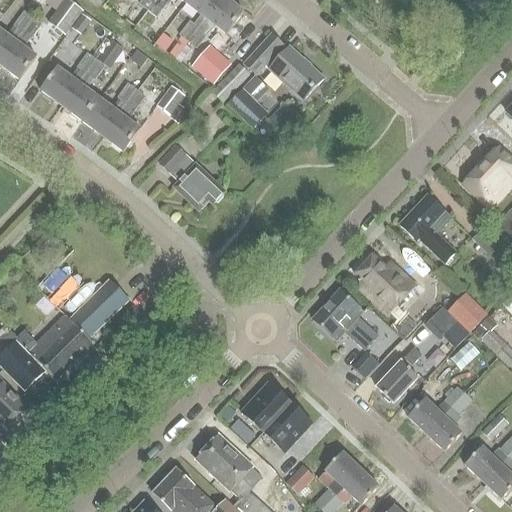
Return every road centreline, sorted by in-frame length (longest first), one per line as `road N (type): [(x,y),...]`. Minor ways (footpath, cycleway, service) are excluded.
road 1 (residential): [(0,479),(194,267)]
road 2 (residential): [(261,333),(441,128)]
road 3 (residential): [(455,511),(261,333)]
road 4 (residential): [(77,511),(261,333)]
road 5 (residential): [(194,267),(0,111)]
road 6 (residential): [(441,128),(284,0)]
